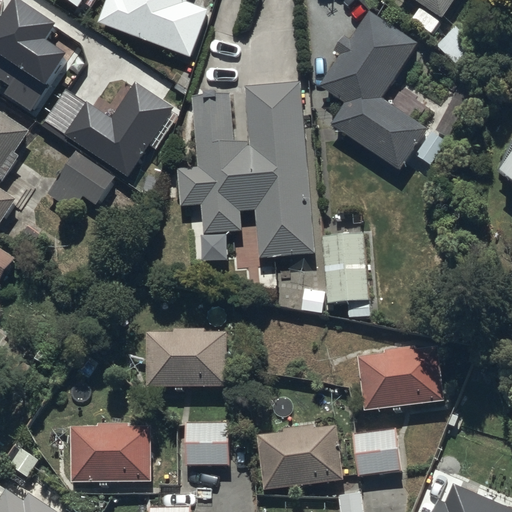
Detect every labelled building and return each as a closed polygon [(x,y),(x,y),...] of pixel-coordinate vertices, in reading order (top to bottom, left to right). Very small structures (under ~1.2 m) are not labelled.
[(87,0),(45,0),(75,20),(87,0)] [(207,0),(165,0),(156,15),(192,39),(214,4),(207,0)] [(411,0),(445,23),(460,0),(411,0)] [(439,139),(386,103),(426,44),(376,10),(354,43),(349,39),(338,56),(343,59),(322,90),(348,108),(334,130),(368,152),(365,156),(399,178),(401,175),(404,177),(410,168),(417,172),(439,139)] [(8,27),(0,40),(0,65),(52,100),(58,91),(68,97),(85,71),(76,65),(92,40),(69,25),(64,33),(36,15),(22,37),(8,27)] [(460,29),(439,48),(467,78),(488,59),(460,29)] [(317,257),(304,84),(249,89),(253,145),(237,146),(233,97),(196,100),(202,170),(181,171),(184,210),(205,208),(207,237),(246,234),(244,214),(259,213),(261,237),(235,239),(237,263),(317,257)] [(481,91),(466,84),(440,135),(454,142),(481,91)] [(0,228),(1,229),(19,203),(3,192),(25,160),(20,156),(35,134),(0,110),(0,228)] [(67,112),(53,133),(143,192),(157,171),(67,112)] [(81,153),(51,196),(77,214),(86,201),(100,211),(121,182),(81,153)] [(511,161),(501,175),(502,176),(511,184),(511,161)] [(326,241),(330,309),(352,308),(352,321),(374,320),(369,238),(326,241)] [(0,289),(2,291),(21,263),(0,248),(0,289)] [(307,292),(304,313),(326,317),(329,295),(307,292)] [(150,335),(151,392),(231,392),(231,331),(177,332),(177,335),(150,335)] [(0,333),(0,371),(13,380),(27,357),(9,346),(12,341),(0,333)] [(360,362),(367,416),(449,405),(442,346),(385,354),(386,358),(360,362)] [(260,432),(267,493),(347,484),(341,430),(318,432),(317,425),(260,432)] [(189,428),(190,470),(232,468),(231,426),(189,428)] [(101,429),(73,429),(74,485),(155,485),(155,430),(134,430),(134,427),(101,428),(101,429)] [(398,431),(355,437),(361,483),(405,477),(398,431)] [(22,451),(11,468),(32,481),(43,464),(22,451)] [(0,511),(55,511),(31,496),(26,503),(10,492),(0,506),(0,511)] [(366,511),(365,496),(342,499),(343,511),(366,511)]
